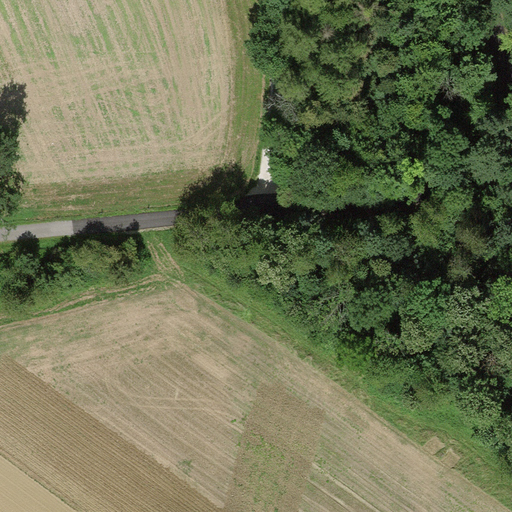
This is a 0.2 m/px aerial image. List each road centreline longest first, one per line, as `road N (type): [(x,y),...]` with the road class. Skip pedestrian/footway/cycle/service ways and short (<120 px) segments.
road 1 (track): [(511,151),(464,182),(356,204),(0,234)]
road 2 (track): [(254,207),(286,73),(280,0)]
